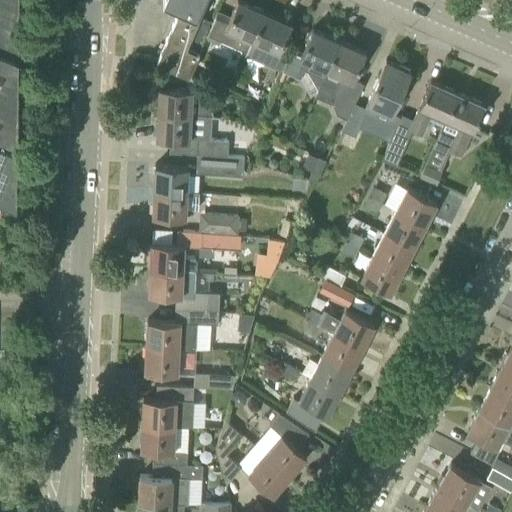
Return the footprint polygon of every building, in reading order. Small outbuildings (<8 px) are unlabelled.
[(0,0),(0,200),(17,208),(28,0),(0,0)] [(189,75),(205,39),(210,25),(195,19),(203,0),(163,0),(180,7),(156,60),(186,74),(189,75)] [(217,11),(210,25),(205,39),(245,56),(245,55),(265,12),(238,0),(237,0),(230,17),(217,11)] [(290,51),(285,49),(282,48),(291,23),(265,12),(245,55),(281,71),(290,51)] [(301,51),(299,55),(290,51),(281,71),(282,71),(282,70),(301,78),(305,70),(322,77),(339,40),(313,28),(303,52),(301,51)] [(334,101),(337,114),(347,118),(363,82),(354,78),(366,52),(339,40),(322,77),(315,93),(334,101)] [(395,127),(400,116),(391,112),(402,89),(410,70),(386,60),(365,107),(355,102),(342,130),(355,136),(365,114),(395,127)] [(158,113),(190,114),(204,115),(204,114),(213,115),(209,95),(213,85),(189,75),(186,74),(186,88),(159,87),(158,113)] [(445,121),(458,93),(431,80),(415,120),(401,114),(400,116),(395,127),(382,158),(396,165),(412,129),(422,134),(431,114),(444,121),(445,121)] [(227,92),(213,85),(209,95),(222,101),(227,92)] [(483,104),(458,93),(445,121),(444,121),(435,143),(449,150),(450,150),(461,155),(472,129),(473,130),(483,104)] [(189,140),(190,114),(158,113),(157,138),(189,140)] [(197,153),(230,155),(230,141),(199,139),(197,153)] [(230,155),(197,153),(196,168),(243,172),(245,156),(230,155)] [(438,182),(443,170),(441,169),(426,164),(421,176),(438,182)] [(154,190),(186,191),(188,166),(155,165),(154,190)] [(322,173),(314,170),(310,178),(319,180),(322,173)] [(396,209),(425,224),(437,201),(408,186),(396,209)] [(382,202),(383,199),(386,193),(374,187),(369,196),(382,202)] [(186,191),(154,190),(153,216),(185,217),(185,214),(192,214),(198,208),(199,192),(186,191)] [(382,202),(369,196),(365,205),(377,211),(382,202)] [(384,232),(413,246),(425,224),(396,209),(384,232)] [(199,231),(237,233),(239,214),(201,211),(199,231)] [(296,220),(285,218),(282,234),(293,237),(296,220)] [(237,233),(199,231),(177,230),(176,243),(151,242),(150,266),(195,269),(197,269),(197,259),(193,258),(193,256),(185,255),(185,244),(194,244),(200,245),(215,246),(240,247),(240,234),(237,233)] [(346,241),(359,247),(364,238),(351,231),(346,241)] [(384,232),(373,254),(402,269),(413,246),(384,232)] [(359,247),(346,241),(342,250),(354,256),(359,247)] [(272,268),(274,253),(257,251),(255,273),(270,274),(272,268)] [(390,292),(402,269),(373,254),(361,277),(390,292)] [(317,274),(340,285),(345,274),(322,263),(317,274)] [(181,308),(218,310),(219,291),(194,290),(195,269),(150,266),(149,293),(182,295),(181,308)] [(353,293),(327,281),(322,291),(348,303),(353,293)] [(146,346),(179,347),(179,346),(196,347),(197,322),(218,323),(218,310),(181,308),(180,321),(148,319),(146,346)] [(319,324),(334,331),(362,346),(374,322),(346,308),(340,318),(326,311),(324,315),(311,308),(307,317),(319,324)] [(315,333),(319,324),(307,317),(302,326),(315,333)] [(254,330),(272,339),(276,330),(259,321),(254,330)] [(334,331),(322,354),(351,368),(362,346),(334,331)] [(511,344),(502,363),(511,367),(511,344)] [(177,373),(179,347),(146,346),(145,371),(177,373)] [(322,354),(311,375),(340,390),(351,368),(322,354)] [(291,377),(296,368),(284,361),(279,371),(291,377)] [(511,367),(502,363),(490,386),(511,397),(511,367)] [(232,387),(235,373),(194,372),(194,386),(232,387)] [(340,390),(311,375),(299,399),(327,414),(340,390)] [(144,397),(142,422),(175,423),(192,424),(193,386),(157,385),(156,398),(144,397)] [(479,409),(511,425),(511,397),(490,386),(479,409)] [(511,425),(479,409),(467,432),(478,437),(470,452),(477,456),(492,463),(500,447),(497,445),(501,438),(511,443),(511,425)] [(297,446),(309,432),(279,412),(269,424),(282,434),(265,453),(290,474),(307,455),(297,446)] [(242,433),(226,419),(217,447),(227,483),(241,466),(226,452),(242,433)] [(174,449),(175,423),(142,422),(141,449),(153,449),(153,462),(186,464),(187,450),(174,449)] [(248,473),(272,494),(290,474),(265,453),(248,473)] [(199,464),(186,464),(153,462),(152,475),(140,474),(138,500),(171,502),(172,477),(199,477),(203,477),(204,465),(199,464)] [(466,501),(479,479),(451,463),(438,485),(466,501)] [(511,476),(492,466),(486,478),(510,491),(511,486),(511,476)] [(433,511),(459,511),(466,501),(438,485),(425,507),(433,511)] [(182,511),(183,502),(171,502),(138,500),(137,511),(182,511)] [(205,502),(204,511),(228,511),(230,501),(205,502)] [(488,503),(484,511),(485,511),(499,511),(501,509),(488,503)]
